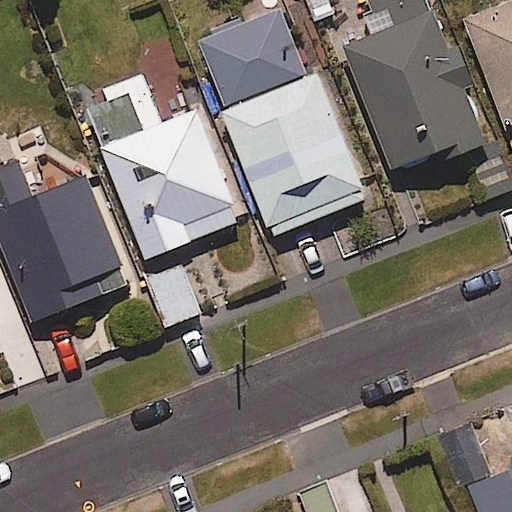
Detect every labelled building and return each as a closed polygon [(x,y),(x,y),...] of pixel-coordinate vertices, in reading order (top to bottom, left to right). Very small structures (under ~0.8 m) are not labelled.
[(337,0),(306,0),(320,25),(344,12),(337,0)] [(436,0),(368,0),(374,13),(392,6),(402,30),(351,50),(399,173),(460,149),(463,158),(493,146),(436,0)] [(511,7),(472,23),(511,130),(511,7)] [(229,113),(314,79),(289,11),(203,42),(229,113)] [(166,127),(146,75),(105,91),(112,107),(94,115),(150,260),(245,223),(203,113),(166,127)] [(314,79),(229,113),(274,236),(372,201),(326,75),(314,79)] [(41,201),(24,162),(0,171),(0,231),(39,326),(136,285),(92,179),(41,201)] [(203,314),(185,268),(149,282),(168,329),(203,314)] [(470,428),(441,439),(461,488),(489,477),(470,428)] [(476,511),(511,511),(511,474),(469,492),(476,511)] [(340,511),(330,484),(304,494),(310,511),(340,511)]
